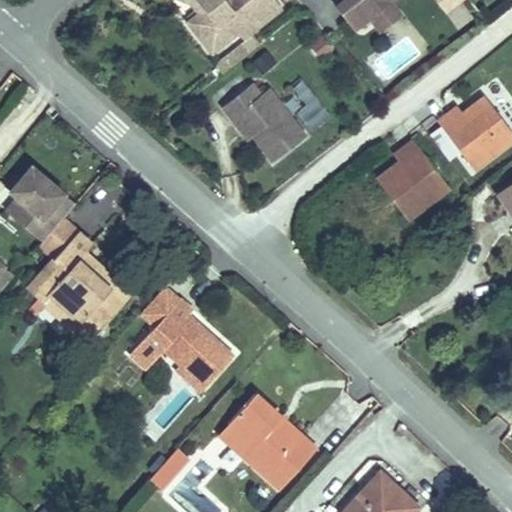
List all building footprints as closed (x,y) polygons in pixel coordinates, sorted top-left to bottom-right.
[(208,0),(204,3),(193,12),(216,43),(243,22),(249,29),(286,0),(285,0),(208,0)] [(343,0),(360,20),(384,0),(343,0)] [(433,0),(442,11),(457,0),(433,0)] [(221,57),(227,64),(255,43),(248,35),(221,57)] [(256,74),(227,97),(237,111),(242,106),(257,126),(278,153),(310,127),(273,79),(265,85),(256,74)] [(432,116),(468,164),(510,132),(479,90),(456,107),(450,112),(446,106),(432,116)] [(452,102),(446,106),(450,112),(456,107),(452,102)] [(242,106),(237,111),(252,130),(257,126),(242,106)] [(370,173),(402,214),(444,182),(408,135),(394,145),(399,151),(393,156),(370,173)] [(394,145),(388,150),(393,156),(399,151),(394,145)] [(63,245),(73,233),(62,222),(82,199),(50,172),(40,183),(29,196),(36,203),(24,217),(61,248),(63,245)] [(29,196),(40,183),(35,178),(23,192),(29,196)] [(62,222),(73,233),(94,209),(82,199),(62,222)] [(98,322),(113,336),(154,291),(143,282),(135,290),(104,262),(118,245),(100,229),(87,217),(63,245),(76,256),(47,288),(64,303),(70,296),(98,322)] [(0,318),(12,304),(0,295),(21,271),(0,252),(0,318)] [(0,295),(12,304),(32,281),(21,271),(0,295)] [(203,303),(189,290),(165,317),(178,330),(203,303)] [(70,296),(64,303),(92,330),(98,322),(70,296)] [(178,330),(154,356),(169,371),(185,355),(228,395),(257,362),(211,319),(217,313),(204,301),(203,303),(178,330)] [(262,471),(298,504),(337,462),(273,404),(242,437),(270,462),(262,471)] [(270,462),(242,437),(234,446),(262,471),(270,462)] [(176,448),(149,479),(164,492),(191,461),(176,448)] [(207,449),(165,493),(175,502),(216,458),(207,449)] [(440,511),(408,481),(379,511),(440,511)]
